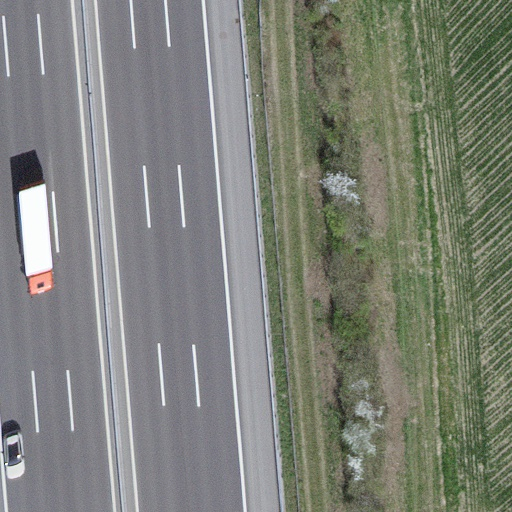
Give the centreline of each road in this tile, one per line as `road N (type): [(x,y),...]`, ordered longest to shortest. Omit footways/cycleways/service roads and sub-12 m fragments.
road 1 (motorway): [(20,0),(62,511)]
road 2 (motorway): [(190,511),(148,0)]
